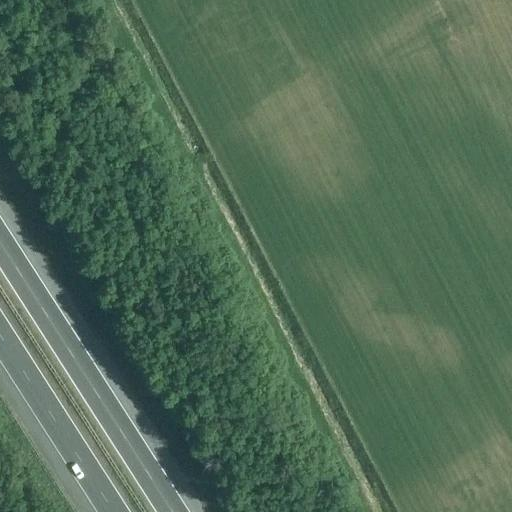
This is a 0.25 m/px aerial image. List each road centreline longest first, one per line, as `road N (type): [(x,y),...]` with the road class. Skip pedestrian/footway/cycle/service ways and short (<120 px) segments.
road 1 (motorway): [(186,511),(0,230)]
road 2 (motorway): [(0,328),(117,511)]
